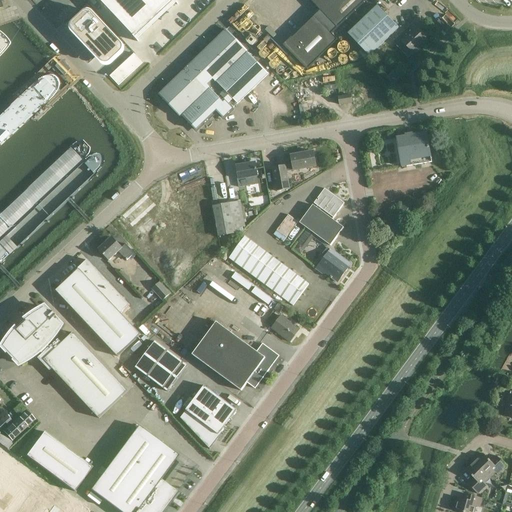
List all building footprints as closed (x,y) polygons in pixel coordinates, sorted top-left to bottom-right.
[(97,0),(134,38),(173,0),(97,0)] [(337,28),(366,0),(309,0),(321,11),(337,28)] [(377,6),(370,13),(349,33),(370,55),(398,28),(377,6)] [(321,11),(314,17),(322,24),(331,34),(337,28),(321,11)] [(108,64),(109,64),(110,63),(111,63),(120,54),(121,53),(122,52),(123,51),(123,50),(123,49),(123,48),(123,47),(122,46),(122,45),(121,44),(105,26),(104,25),(93,14),(92,13),(92,12),(91,12),(90,12),(89,12),(88,12),(87,12),(86,12),(85,13),(84,13),(74,23),(73,24),(72,25),(72,26),(72,27),(71,28),(72,29),(72,30),(72,31),(73,31),(73,32),(74,33),(84,43),(101,62),(101,63),(102,63),(103,64),(104,64),(105,64),(106,64),(107,64),(108,64)] [(285,46),(293,53),(308,69),(337,40),(331,34),(322,24),(314,17),(285,46)] [(226,30),(193,63),(213,84),(247,52),(226,30)] [(415,30),(411,34),(406,30),(398,38),(402,43),(404,41),(415,53),(422,46),(420,44),(425,40),(425,37),(418,30),(415,30)] [(362,50),(358,53),(365,60),(368,57),(362,50)] [(247,52),(213,84),(235,107),(269,74),(247,52)] [(70,69),(62,61),(56,66),(65,75),(70,69)] [(367,75),(365,65),(364,61),(355,64),(358,77),(367,75)] [(180,117),(182,115),(213,84),(193,63),(159,95),(180,117)] [(235,107),(213,84),(182,115),(196,130),(216,111),(223,118),(235,107)] [(360,87),(361,91),(363,101),(380,98),(377,84),(360,87)] [(340,105),(353,103),(351,95),(338,97),(340,105)] [(402,167),(432,162),(427,133),(397,138),(402,167)] [(285,166),(273,168),(277,192),(290,189),(286,172),(293,170),(293,171),(317,167),(314,152),(291,156),(292,165),(286,167),(285,166)] [(259,184),(257,176),(258,176),(255,163),(237,166),(239,179),(238,179),(239,188),(259,184)] [(313,205),(332,219),(344,203),(325,189),(313,205)] [(416,208),(406,201),(383,234),(393,241),(416,208)] [(219,237),(235,234),(234,229),(245,227),(240,203),(230,205),(214,208),(219,237)] [(304,217),(299,223),(307,229),(327,244),(330,246),(344,228),(332,219),(313,205),(304,217)] [(282,223),(276,231),(286,238),(298,222),(288,214),(288,215),(282,223)] [(301,255),(314,237),(306,231),(298,242),(299,243),(294,250),(301,255)] [(292,306),(295,302),(309,284),(244,237),(228,259),(268,288),(274,292),(292,306)] [(135,254),(133,252),(126,244),(122,248),(112,238),(99,249),(109,260),(119,252),(127,261),(135,254)] [(316,269),(318,270),(325,275),(328,271),(330,273),(328,275),(337,283),(351,264),(339,255),(337,258),(330,253),(332,251),(328,248),(322,255),(325,257),(316,269)] [(118,357),(141,335),(121,313),(130,305),(88,260),(73,274),(74,274),(56,291),(118,357)] [(163,301),(170,294),(160,282),(152,289),(163,301)] [(266,291),(265,292),(271,296),(274,292),(268,288),(266,291)] [(54,315),(54,313),(55,313),(54,313),(52,315),(46,309),(46,308),(45,308),(36,314),(27,320),(28,320),(28,323),(20,330),(17,330),(12,335),(9,339),(6,343),(4,348),(4,347),(20,364),(19,364),(19,365),(30,359),(40,351),(43,355),(38,359),(41,361),(41,360),(50,370),(51,368),(99,419),(128,391),(74,333),(62,344),(59,340),(50,348),(47,344),(55,335),(62,325),(61,325),(55,319),(58,316),(57,316),(56,316),(54,315)] [(272,328),(282,336),(290,342),(295,336),(293,334),(297,328),(281,316),(272,328)] [(216,322),(210,331),(192,355),(233,385),(241,391),(247,383),(255,389),(279,356),(271,350),(263,344),(257,352),(216,322)] [(187,366),(155,342),(136,367),(168,392),(187,366)] [(204,386),(180,418),(210,450),(221,434),(220,433),(237,411),(204,386)] [(12,441),(34,420),(26,411),(3,432),(12,441)] [(7,424),(15,416),(11,412),(2,420),(7,424)] [(138,426),(90,490),(119,511),(161,511),(170,500),(173,502),(173,501),(176,498),(174,497),(177,493),(178,494),(179,494),(160,480),(178,456),(138,426)] [(43,432),(26,457),(74,492),(92,467),(43,432)] [(9,442),(3,436),(0,438),(0,439),(5,445),(9,442)] [(0,471),(13,455),(1,447),(0,448),(0,471)] [(483,454),(475,462),(488,476),(494,471),(497,475),(499,473),(506,466),(497,456),(491,462),(483,454)] [(0,478),(8,484),(24,463),(13,455),(0,471),(0,478)] [(483,482),(488,476),(475,462),(466,471),(474,478),(468,484),(475,491),(477,494),(487,485),(483,482)] [(21,491),(37,502),(44,493),(51,484),(24,463),(8,484),(20,493),(21,491)] [(51,484),(44,493),(65,508),(72,499),(51,484)] [(11,504),(22,511),(33,511),(40,504),(37,502),(21,491),(20,493),(11,504)] [(50,511),(62,511),(65,508),(44,493),(37,502),(40,504),(50,511)] [(455,511),(459,511),(473,511),(475,506),(479,507),(482,498),(466,494),(464,500),(459,498),(455,511)]
